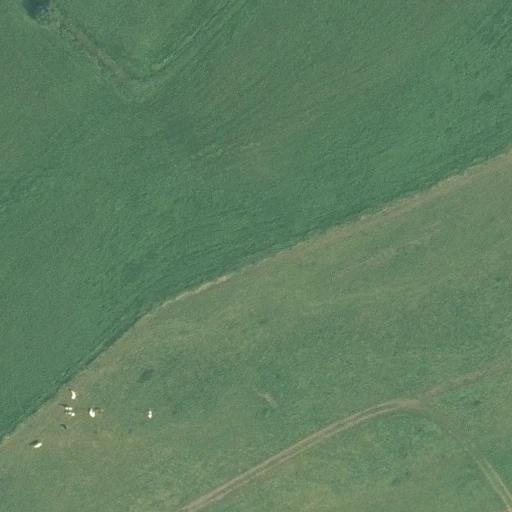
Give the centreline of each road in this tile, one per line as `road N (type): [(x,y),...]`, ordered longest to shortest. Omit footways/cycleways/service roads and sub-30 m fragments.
road 1 (track): [(412,401),(180,511)]
road 2 (track): [(511,502),(458,425),(412,401)]
